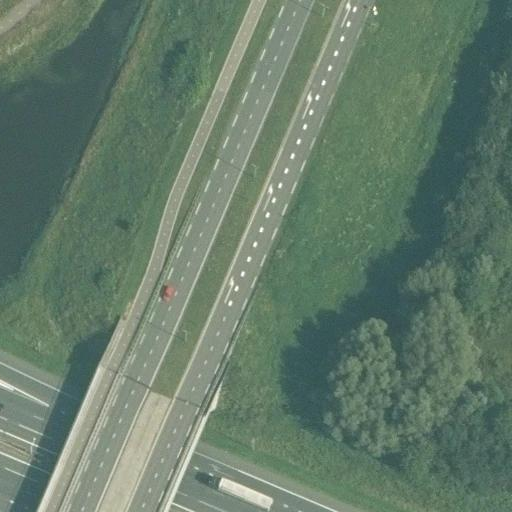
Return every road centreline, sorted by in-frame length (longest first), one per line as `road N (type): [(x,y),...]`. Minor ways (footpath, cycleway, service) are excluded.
road 1 (primary): [(300,0),(83,511)]
road 2 (primary): [(142,511),(358,0)]
road 3 (motorway): [(236,511),(46,430)]
